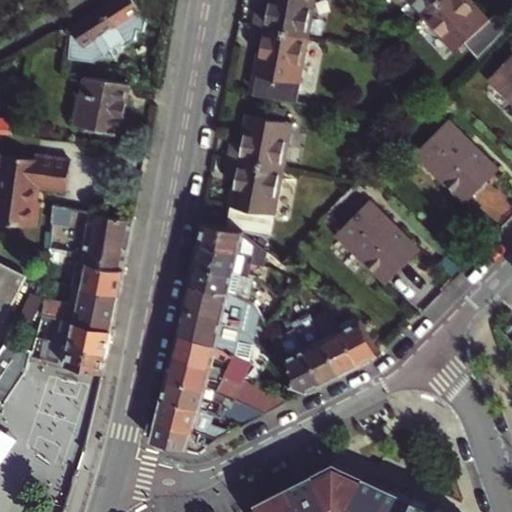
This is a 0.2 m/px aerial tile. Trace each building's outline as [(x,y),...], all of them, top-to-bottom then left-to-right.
[(117,0),(74,26),(70,59),(90,63),(95,60),(101,62),(114,54),(118,55),(123,52),(125,46),(140,36),(142,26),(148,27),(151,16),(146,15),(137,0),(117,0)] [(307,35),(313,0),(266,0),(265,9),(255,8),(252,25),(307,35)] [(408,0),(423,16),(441,0),(408,0)] [(441,0),(423,16),(454,51),(488,20),(469,0),(441,0)] [(295,99),(307,35),(252,25),(249,40),(259,42),(250,91),(295,99)] [(511,54),(487,79),(511,103),(511,54)] [(132,82),(86,73),(78,116),(123,125),(132,82)] [(231,139),(228,156),(283,167),(291,120),(247,111),(242,141),(231,139)] [(496,169),(447,119),(414,151),(464,201),(496,169)] [(5,151),(0,181),(0,217),(36,224),(40,200),(35,199),(38,182),(67,187),(72,157),(36,151),(35,156),(5,151)] [(267,250),(283,167),(228,156),(225,170),(236,173),(226,226),(239,229),(267,250)] [(367,199),(334,231),(384,282),(417,250),(367,199)] [(70,225),(73,207),(55,204),(53,222),(70,225)] [(80,259),(86,260),(122,270),(132,218),(90,211),(80,259)] [(204,221),(200,241),(247,253),(255,263),(267,267),(270,252),(267,250),(239,229),(226,226),(204,221)] [(247,253),(200,241),(195,262),(247,275),(249,268),(266,272),(267,267),(255,263),(247,253)] [(75,249),(51,243),(50,249),(49,255),(72,261),(75,249)] [(28,265),(0,253),(0,309),(7,313),(26,269),(28,265)] [(86,260),(81,285),(117,295),(122,270),(86,260)] [(247,275),(195,262),(191,281),(232,291),(248,300),(254,276),(247,275)] [(232,291),(191,281),(185,307),(222,316),(221,319),(240,325),(239,333),(253,337),(259,311),(254,302),(248,300),(232,291)] [(117,295),(81,285),(78,302),(44,294),(42,313),(54,316),(64,318),(111,328),(117,295)] [(329,318),(323,306),(308,313),(340,373),(358,363),(332,316),(329,318)] [(222,316),(185,307),(179,330),(235,356),(248,362),(253,337),(239,333),(240,325),(221,319),(222,316)] [(345,309),(332,316),(358,363),(376,354),(360,319),(345,309)] [(307,311),(290,320),(322,382),(340,373),(308,313),(307,311)] [(42,313),(41,325),(51,328),(54,316),(42,313)] [(54,316),(51,328),(48,341),(59,343),(64,318),(54,316)] [(64,318),(59,343),(106,353),(111,328),(64,318)] [(288,329),(273,336),(295,375),(290,381),(308,390),(322,382),(290,320),(285,323),(288,329)] [(235,356),(179,330),(174,353),(219,369),(218,374),(224,377),(235,356)] [(39,340),(36,357),(103,371),(106,353),(59,343),(48,341),(39,340)] [(37,349),(11,342),(0,357),(0,397),(9,404),(32,370),(37,349)] [(219,369),(174,353),(167,377),(216,390),(224,377),(218,374),(219,369)] [(264,413),(288,400),(239,380),(248,362),(235,356),(224,377),(216,390),(264,413)] [(216,390),(167,377),(162,398),(205,412),(208,403),(203,402),(205,396),(220,403),(215,414),(239,426),(264,413),(216,390)] [(205,412),(162,398),(156,421),(193,432),(193,430),(217,438),(229,432),(211,424),(214,414),(205,412)] [(193,432),(156,421),(152,438),(192,450),(217,438),(193,430),(193,432)] [(0,461),(16,438),(0,426),(0,461)] [(450,511),(337,460),(257,501),(262,511),(450,511)]
